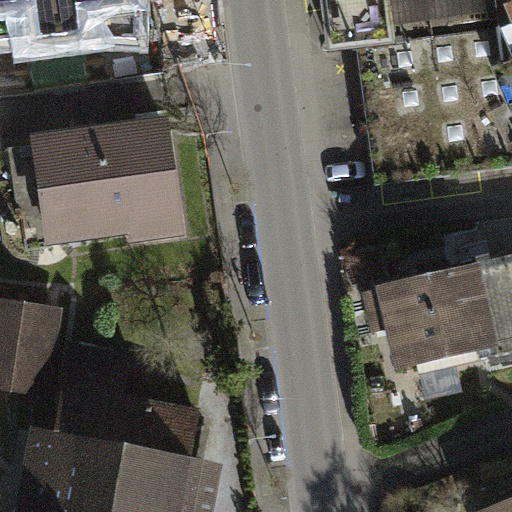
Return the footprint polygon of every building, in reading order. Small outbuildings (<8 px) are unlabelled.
[(0,0),(0,44),(34,42),(34,51),(104,42),(138,42),(139,0),(0,0)] [(325,0),(331,44),(361,40),(379,179),(511,167),(511,106),(492,57),(504,51),(497,0),(325,0)] [(511,0),(497,0),(504,51),(492,57),(511,106),(511,0)] [(184,138),(48,151),(57,247),(193,234),(184,138)] [(511,256),(474,265),(490,339),(493,353),(511,348),(511,256)] [(400,359),(490,339),(474,265),(384,284),(400,359)] [(62,323),(0,312),(0,400),(48,409),(62,323)] [(215,511),(223,474),(40,438),(25,511),(215,511)] [(511,511),(511,499),(477,511),(511,511)]
